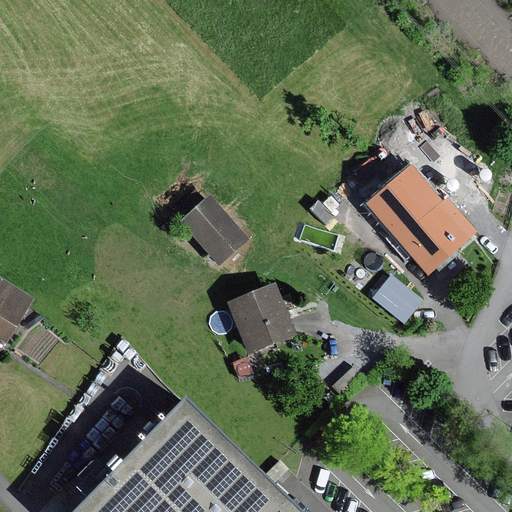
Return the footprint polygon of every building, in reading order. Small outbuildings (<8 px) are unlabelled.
[(412,166),(367,205),(429,275),(478,232),(448,198),(443,201),(412,166)] [(183,220),(181,221),(220,266),(249,240),(211,195),(204,201),(196,191),(174,209),(183,220)] [(0,341),(8,347),(39,298),(0,273),(0,341)] [(276,283),(228,302),(249,355),(298,335),(276,283)] [(306,511),(189,397),(75,511),(306,511)]
